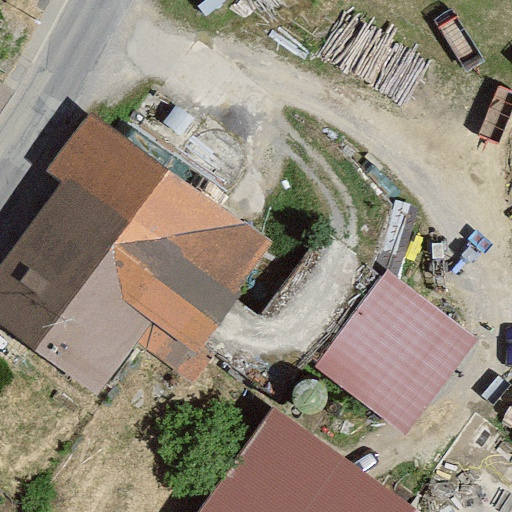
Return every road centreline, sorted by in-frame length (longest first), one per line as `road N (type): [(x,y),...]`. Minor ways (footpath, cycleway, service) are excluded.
road 1 (unknown): [(87,17),(182,46),(246,42),(296,0)]
road 2 (tertiary): [(0,166),(97,0)]
